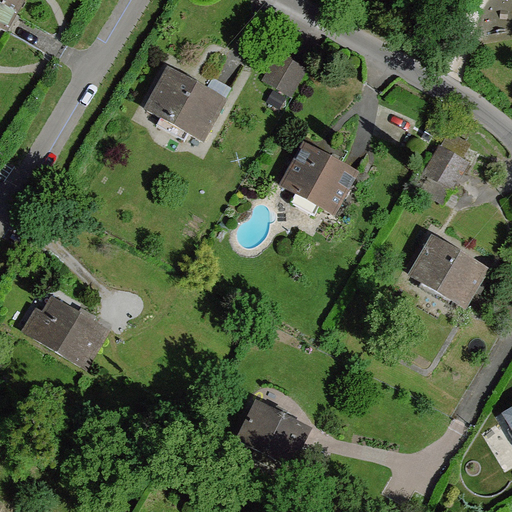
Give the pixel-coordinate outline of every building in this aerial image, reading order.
[(0,0),(0,29),(7,33),(25,0),(0,0)] [(291,97),(305,71),(280,57),(265,83),(291,97)] [(170,73),(148,113),(203,143),(225,103),(170,73)] [(305,148),(284,188),(335,216),(356,176),(305,148)] [(442,149),(425,176),(453,193),(469,165),(442,149)] [(436,241),(413,278),(466,310),(488,273),(436,241)] [(38,314),(25,335),(86,372),(109,335),(56,302),(46,318),(38,314)] [(310,431),(259,406),(240,443),(291,468),(310,431)]
